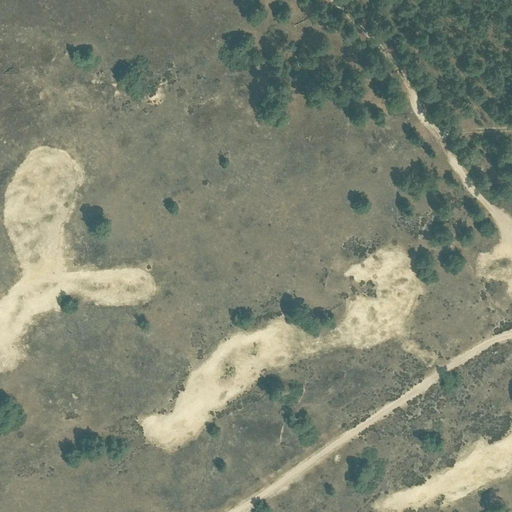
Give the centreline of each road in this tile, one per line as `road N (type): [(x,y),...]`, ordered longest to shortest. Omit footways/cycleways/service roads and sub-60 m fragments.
road 1 (unknown): [(238,511),(511,330)]
road 2 (unknown): [(511,237),(333,0)]
